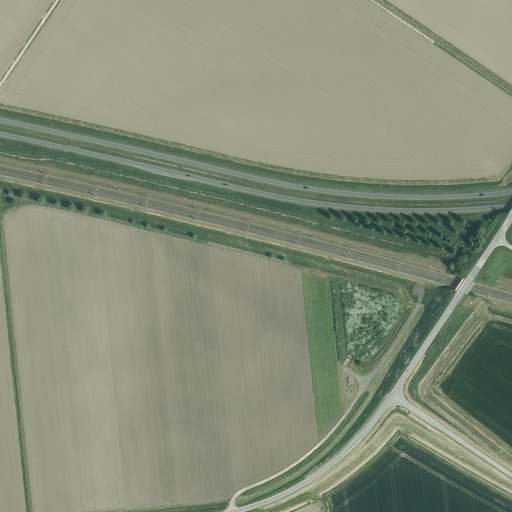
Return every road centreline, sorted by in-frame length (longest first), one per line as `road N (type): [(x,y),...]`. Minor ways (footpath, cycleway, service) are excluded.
road 1 (trunk): [(511,192),(401,197),(297,187),(0,120)]
road 2 (trunk): [(0,133),(293,199),(387,209),(511,205)]
road 3 (track): [(0,159),(435,265)]
road 4 (unclassified): [(392,395),(511,216)]
road 5 (unclassified): [(232,511),(319,473),(392,395)]
road 6 (unclassified): [(511,475),(392,395)]
